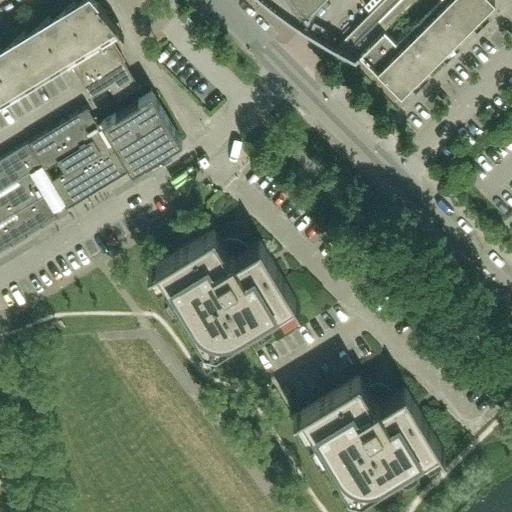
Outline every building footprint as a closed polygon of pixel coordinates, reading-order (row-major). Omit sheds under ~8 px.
[(37,80),(61,65),(62,65),(70,60),(85,51),(110,36),(120,30),(122,33),(124,31),(97,0),(79,0),(68,10),(68,9),(65,6),(60,10),(43,25),(40,21),(36,24),(18,40),(15,36),(12,39),(0,48),(0,102),(13,94),(37,80)] [(268,0),(275,5),(286,13),(300,23),(322,0),(382,0),(337,45),(347,50),(357,55),(360,52),(377,69),(401,93),(425,70),(457,37),(470,25),(495,0),(494,0),(268,0)] [(185,19),(181,22),(188,29),(190,32),(198,24),(189,15),(185,19)] [(139,84),(110,36),(85,51),(70,60),(74,66),(92,95),(109,84),(117,98),(140,85),(139,84)] [(118,174),(131,166),(132,167),(146,159),(145,158),(168,144),(169,145),(182,137),(152,86),(138,95),(139,96),(116,110),(115,108),(102,117),(102,118),(98,121),(87,104),(0,157),(0,245),(53,214),(57,211),(55,208),(65,202),(67,205),(116,175),(118,174)] [(112,101),(107,93),(95,100),(100,109),(112,101)] [(301,304),(275,262),(261,238),(245,248),(242,243),(237,241),(233,240),(228,240),(224,243),(214,227),(148,266),(149,268),(157,264),(204,342),(216,345),(294,297),(299,305),(301,304)] [(493,271),(511,290),(511,289),(511,273),(502,263),(493,271)] [(361,491),(419,456),(439,443),(444,451),(446,450),(406,384),(390,394),(387,389),(383,387),(379,386),(373,386),(369,389),(359,373),(293,412),(294,414),(302,410),(349,488),(361,491)]
